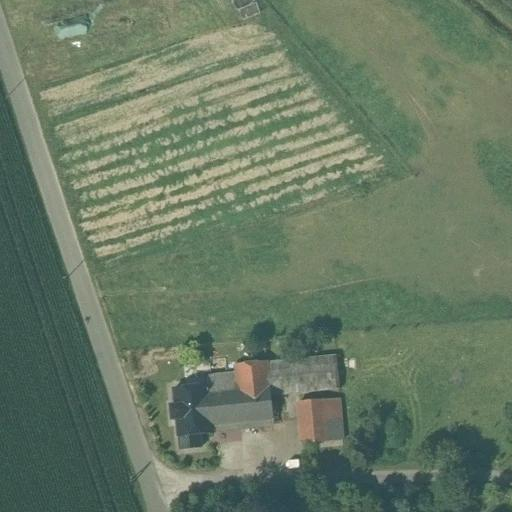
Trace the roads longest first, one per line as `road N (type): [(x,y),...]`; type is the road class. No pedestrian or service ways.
road 1 (unclassified): [(148,481),(0,40)]
road 2 (unclassified): [(148,481),(511,478)]
